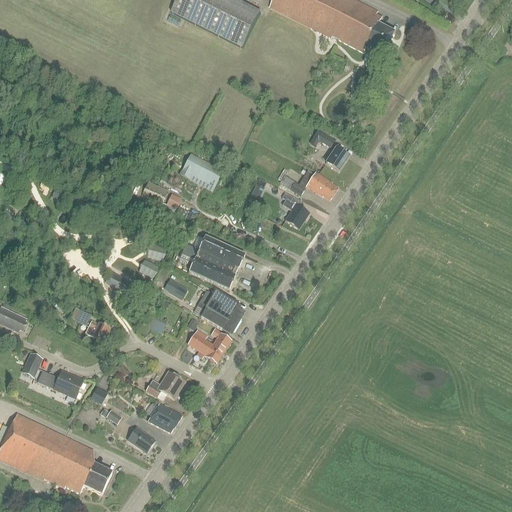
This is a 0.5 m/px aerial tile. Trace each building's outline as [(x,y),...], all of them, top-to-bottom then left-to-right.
[(242,50),(260,14),(231,0),(177,0),(170,15),(242,50)] [(351,0),(273,0),(269,9),(331,40),(332,39),(364,55),(366,51),(370,53),(371,50),(383,56),(394,35),(379,27),(383,20),(376,17),(378,13),(351,0)] [(334,143),(322,135),(317,132),(309,144),(314,147),(318,141),(330,149),(334,143)] [(263,157),(288,172),(293,163),(260,144),(250,161),(258,166),(263,157)] [(338,173),(348,159),(336,150),(335,151),(334,150),(331,154),(333,154),(326,165),(338,173)] [(182,172),(180,176),(188,181),(191,176),(213,189),(222,173),(190,156),(182,172)] [(332,185),(331,185),(316,174),(314,173),(312,175),(314,176),(306,188),(322,199),(323,198),(329,203),(338,190),(331,185),(332,185)] [(284,177),(280,184),(290,190),(294,183),(284,177)] [(266,183),(260,180),(257,187),(263,190),(266,183)] [(294,183),(290,190),(301,197),(305,190),(294,183)] [(148,184),(140,200),(160,209),(162,205),(168,194),(148,184)] [(55,190),(51,199),(61,203),(64,194),(55,190)] [(282,199),(289,202),(290,203),(291,203),(293,198),(284,194),(282,199)] [(177,210),(181,201),(171,196),(167,206),(177,210)] [(295,207),(289,202),(285,207),(292,212),(285,222),(299,231),(309,215),(295,207)] [(249,207),(246,212),(252,215),(255,209),(249,207)] [(7,209),(1,220),(7,224),(13,212),(7,209)] [(186,246),(180,260),(185,263),(192,265),(188,274),(229,292),(245,257),(205,239),(205,238),(204,240),(198,252),(186,246)] [(136,289),(110,276),(105,285),(131,299),(136,289)] [(169,282),(164,291),(182,302),(187,292),(169,282)] [(206,295),(193,315),(200,319),(222,332),(222,333),(229,337),(229,336),(228,335),(231,330),(233,330),(239,319),(240,318),(240,317),(240,316),(239,316),(239,315),(238,315),(235,313),(237,309),(238,309),(238,308),(236,307),(215,294),(214,297),(208,294),(206,295)] [(27,321),(8,312),(10,307),(4,304),(2,309),(1,309),(0,310),(0,326),(18,335),(20,332),(23,333),(27,325),(25,324),(27,321)] [(91,318),(75,310),(70,321),(86,329),(91,318)] [(160,335),(164,326),(151,319),(146,329),(152,331),(151,332),(155,334),(155,333),(160,335)] [(191,321),(186,329),(193,333),(198,325),(191,321)] [(103,344),(110,330),(99,325),(98,326),(92,323),(85,336),(103,344)] [(216,349),(224,354),(232,343),(220,336),(221,335),(215,331),(211,336),(217,340),(215,343),(219,346),(216,349)] [(198,353),(205,342),(207,338),(198,332),(188,347),(198,353)] [(219,346),(215,343),(213,347),(205,342),(198,353),(217,366),(224,354),(216,349),(219,346)] [(33,381),(42,361),(30,355),(21,375),(33,381)] [(121,364),(115,370),(120,374),(123,371),(124,367),(121,364)] [(42,373),(37,384),(42,386),(62,395),(67,398),(75,401),(83,383),(61,374),(59,380),(47,375),(42,373)] [(161,393),(174,402),(185,384),(168,374),(160,387),(152,382),(146,393),(157,400),(161,393)] [(107,395),(97,390),(90,401),(101,407),(107,395)] [(148,423),(151,426),(171,436),(182,418),(163,408),(159,406),(148,423)] [(111,414),(106,420),(117,427),(121,421),(111,414)] [(100,497),(111,474),(93,466),(91,452),(16,417),(0,449),(0,461),(43,482),(43,481),(63,490),(64,488),(79,495),(82,488),(100,497)] [(147,455),(155,444),(136,430),(128,442),(147,455)]
